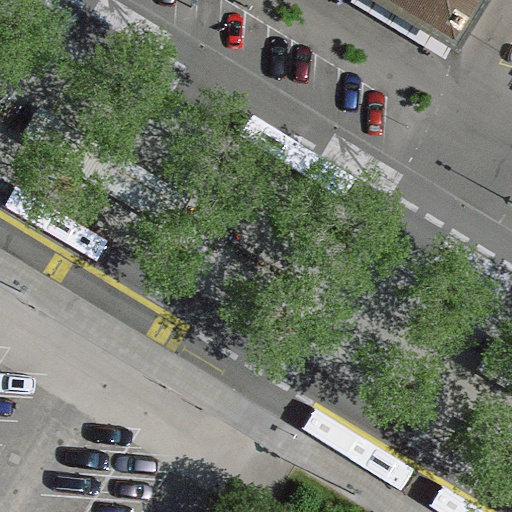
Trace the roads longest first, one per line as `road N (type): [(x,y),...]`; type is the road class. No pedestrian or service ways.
road 1 (residential): [(0,196),(511,505)]
road 2 (residential): [(511,269),(68,0)]
